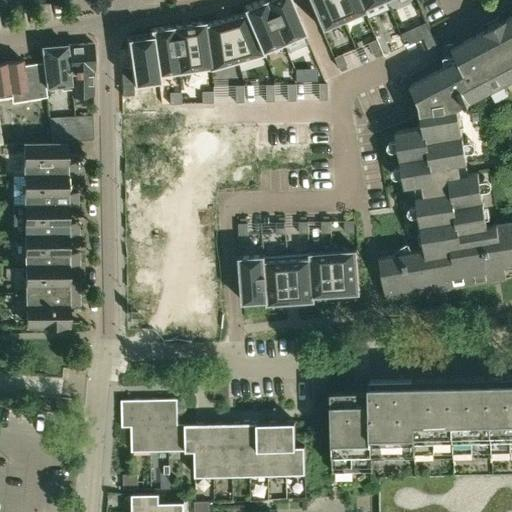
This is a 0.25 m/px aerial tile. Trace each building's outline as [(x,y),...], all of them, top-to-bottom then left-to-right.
[(266,0),(260,0),(243,8),(245,13),(246,12),(262,50),(263,50),(284,41),(266,0)] [(290,0),(266,0),(284,41),(304,32),(290,0)] [(333,0),(307,0),(320,28),(342,18),(333,0)] [(333,0),(342,18),(364,9),(363,7),(362,7),(358,0),(333,0)] [(245,13),(224,18),(236,61),(264,53),(263,50),(262,50),(246,12),(245,13)] [(511,16),(488,29),(452,47),(454,51),(458,59),(410,84),(419,101),(423,125),(395,130),(405,186),(414,184),(425,250),(405,253),(379,257),(381,269),(386,299),(441,291),(446,290),(459,288),(493,280),(499,279),(505,277),(504,267),(511,265),(511,223),(487,227),(478,173),(468,175),(457,108),(490,91),(493,96),(506,89),(503,83),(511,78),(511,16)] [(203,24),(202,25),(208,67),(207,67),(207,69),(236,61),(224,18),(203,24)] [(422,19),(397,30),(401,38),(407,36),(411,44),(423,39),(432,59),(440,55),(431,35),(430,36),(422,19)] [(202,21),(178,25),(184,71),(207,67),(208,67),(202,25),(203,24),(202,21)] [(178,25),(149,29),(150,34),(151,34),(157,75),(158,75),(184,71),(178,25)] [(150,34),(126,37),(133,83),(158,80),(158,75),(157,75),(151,34),(150,34)] [(401,38),(390,43),(394,51),(404,47),(401,38)] [(375,39),(367,43),(371,53),(380,50),(375,39)] [(93,94),(93,42),(67,45),(70,83),(70,97),(90,95),(93,94)] [(70,83),(67,45),(40,47),(41,52),(42,63),(45,87),(70,83)] [(341,54),(333,57),(337,68),(346,64),(341,54)] [(45,87),(42,63),(24,66),(23,59),(0,63),(0,98),(11,97),(12,103),(46,97),(45,87)] [(325,83),(317,83),(318,100),(326,100),(325,83)] [(273,84),(265,84),(265,101),(273,101),(273,84)] [(294,84),(286,84),(286,101),(295,101),(294,84)] [(242,85),(234,85),(235,102),(243,102),(242,85)] [(213,91),(201,91),(202,104),(213,103),(213,91)] [(159,92),(147,92),(148,105),(159,105),(159,92)] [(181,92),(169,92),(169,104),(181,104),(181,92)] [(168,113),(122,114),(123,154),(125,154),(169,153),(169,152),(168,113)] [(61,129),(93,127),(92,115),(60,117),(61,129)] [(63,140),(61,129),(60,117),(49,118),(51,141),(63,140)] [(94,139),(93,127),(61,129),(63,140),(84,139),(94,139)] [(77,173),(76,162),(64,162),(64,143),(23,143),(24,174),(65,173),(65,174),(77,173)] [(169,153),(125,154),(126,193),(173,192),(171,152),(169,152),(169,153)] [(65,192),(65,174),(65,173),(24,174),(12,174),(13,204),(65,203),(65,204),(77,204),(77,192),(65,192)] [(173,192),(126,193),(127,233),(174,232),(173,192)] [(65,222),(65,204),(65,203),(13,204),(13,234),(25,234),(65,233),(65,234),(77,234),(77,221),(65,222)] [(354,220),(345,221),(345,232),(354,232),(354,220)] [(331,221),(321,221),(322,233),(331,233),(331,221)] [(285,234),(285,222),(276,223),(276,234),(285,234)] [(308,222),(299,222),(299,233),(308,233),(308,222)] [(248,235),(247,223),(238,224),(239,235),(248,235)] [(78,264),(78,252),(65,252),(65,234),(65,233),(25,234),(25,264),(66,263),(66,264),(78,264)] [(333,251),(336,295),(350,294),(360,293),(357,249),(333,251)] [(336,295),(333,251),(311,252),(314,297),(336,295)] [(314,297),(311,252),(288,254),(291,303),(315,301),(314,297)] [(263,256),(265,256),(265,253),(239,255),(242,302),(266,300),(263,256)] [(291,303),(288,254),(265,256),(263,256),(266,300),(266,305),(291,303)] [(66,282),(66,264),(66,263),(25,264),(26,294),(78,293),(78,282),(66,282)] [(67,323),(66,305),(78,304),(78,293),(26,294),(26,324),(67,323)] [(203,377),(203,370),(188,371),(188,385),(204,385),(203,377)] [(177,386),(176,371),(161,371),(162,386),(177,386)] [(511,375),(380,379),(369,379),(370,391),(343,391),(331,391),(333,473),(374,472),(373,460),(511,456),(511,375)] [(229,400),(229,377),(214,377),(215,400),(229,400)] [(187,451),(186,424),(178,424),(178,398),(159,399),(159,426),(168,425),(169,451),(186,450),(186,451),(187,451)] [(151,451),(150,426),(141,426),(141,399),(121,400),(122,427),(131,427),(132,452),(151,451)] [(169,451),(168,425),(159,426),(159,399),(141,399),(141,426),(150,426),(151,451),(169,451)] [(286,474),(286,448),(277,448),(276,422),(258,423),(259,448),(268,448),(269,474),(286,474)] [(295,422),(276,422),(277,448),(286,448),(286,474),(305,473),(305,447),(296,447),(295,422)] [(251,475),(250,448),(241,449),(240,423),(222,424),(223,449),(232,449),(233,475),(251,475)] [(269,474),(268,448),(259,448),(258,423),(240,423),(241,449),(250,448),(251,475),(269,474)] [(215,476),(214,449),(205,450),(204,424),(187,424),(186,424),(187,451),(195,451),(196,476),(215,476)] [(233,475),(232,449),(223,449),(222,424),(204,424),(205,450),(214,449),(215,476),(233,475)] [(138,474),(132,474),(123,474),(124,490),(138,489),(138,474)] [(511,511),(511,474),(379,478),(379,497),(379,511),(511,511)] [(132,493),(132,511),(142,511),(159,511),(184,511),(184,501),(159,502),(159,493),(132,493)] [(209,502),(209,501),(195,501),(195,510),(210,509),(210,506),(209,502)]
